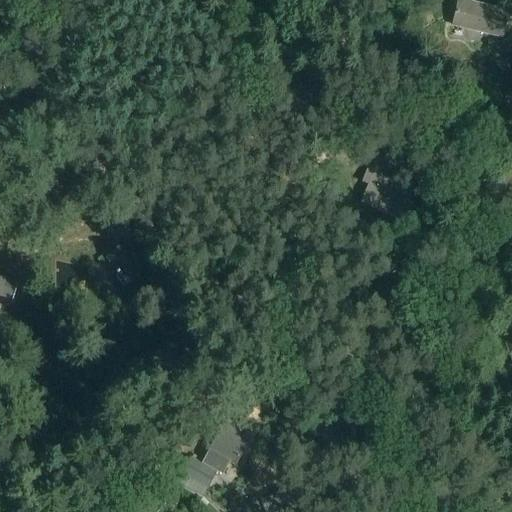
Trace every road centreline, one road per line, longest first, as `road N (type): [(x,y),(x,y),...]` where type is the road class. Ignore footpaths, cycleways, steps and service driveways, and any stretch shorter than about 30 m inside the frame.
road 1 (track): [(14,0),(354,488),(420,489),(487,511)]
road 2 (track): [(347,0),(248,50),(230,42),(204,0)]
